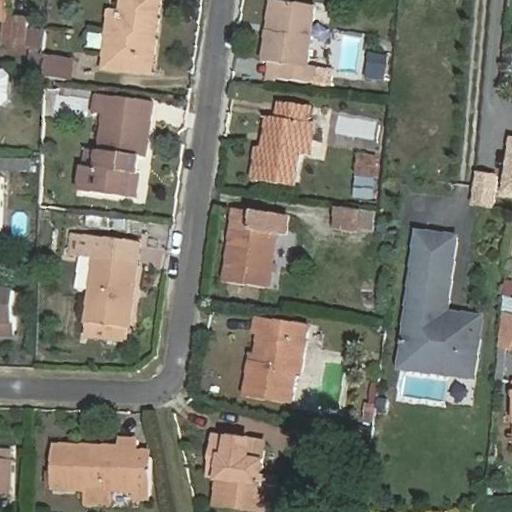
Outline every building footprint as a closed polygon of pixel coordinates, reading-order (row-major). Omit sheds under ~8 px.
[(0,0),(0,20),(9,21),(10,0),(0,0)] [(124,0),(122,23),(111,22),(106,68),(152,73),(159,0),(124,0)] [(318,67),(309,65),(315,5),(279,1),(275,31),(269,30),(265,62),(280,64),(278,79),(315,83),(318,67)] [(47,30),(28,30),(27,49),(46,50),(47,30)] [(46,57),(46,54),(30,54),(30,76),(45,77),(46,57)] [(45,77),(45,78),(71,81),(73,61),(46,57),(45,77)] [(5,71),(0,70),(0,105),(5,106),(10,101),(10,76),(5,71)] [(135,156),(148,158),(154,102),(97,94),(95,114),(105,115),(99,167),(84,166),(82,189),(130,195),(135,156)] [(315,123),(309,122),(311,105),(281,101),(278,118),(272,117),(268,146),(259,146),(254,180),(297,186),(301,154),(311,155),(315,123)] [(511,136),(509,136),(501,191),(511,192),(511,136)] [(0,170),(33,171),(33,159),(0,157),(0,170)] [(374,158),(359,157),(358,171),(372,173),(374,158)] [(334,226),(356,229),(359,209),(336,206),(334,226)] [(290,214),(237,209),(228,282),(271,287),(277,232),(288,233),(290,214)] [(452,317),(448,312),(458,236),(419,231),(403,355),(457,362),(459,350),(479,352),(480,338),(476,332),(478,315),(460,313),(460,318),(452,317)] [(88,323),(131,329),(141,243),(74,233),(72,255),(96,259),(88,323)] [(0,291),(0,335),(17,336),(18,292),(0,291)] [(502,329),(511,332),(511,313),(504,312),(502,329)] [(252,359),(247,397),(292,403),(296,372),(301,373),(308,323),(257,316),(255,333),(259,333),(256,360),(252,359)] [(511,332),(502,329),(499,347),(511,349),(511,332)] [(476,377),(479,352),(459,350),(457,362),(403,355),(402,367),(476,377)] [(212,466),(222,466),(217,504),(274,510),(278,475),(263,474),(267,442),(216,436),(212,466)] [(120,449),(55,446),(54,488),(152,493),(153,450),(140,450),(140,440),(120,439),(120,449)] [(0,495),(12,496),(14,460),(0,459),(0,495)]
